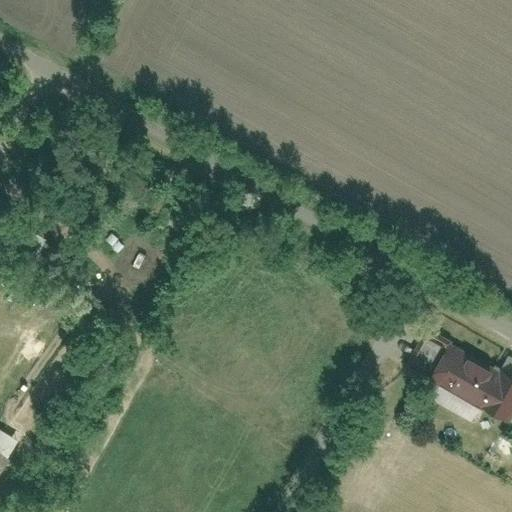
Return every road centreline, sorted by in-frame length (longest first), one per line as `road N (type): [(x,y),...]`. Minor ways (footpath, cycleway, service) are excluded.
road 1 (unclassified): [(422,269),(0,29)]
road 2 (unclassified): [(422,269),(280,511)]
